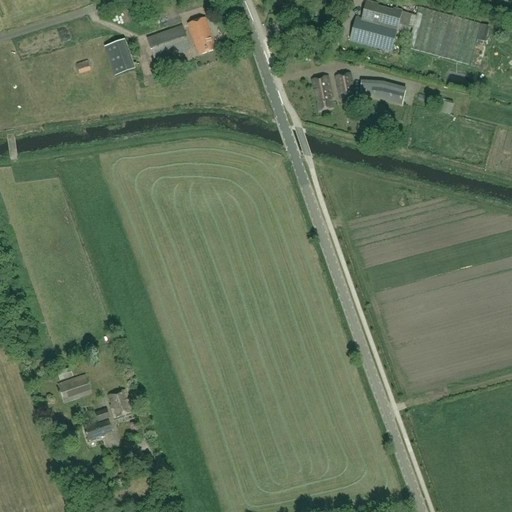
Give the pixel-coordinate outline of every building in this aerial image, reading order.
[(391,54),(402,14),(369,5),(365,20),(356,18),(350,42),(391,54)] [(469,66),(479,25),(418,8),(407,49),(469,66)] [(216,51),(214,45),(205,19),(187,25),(196,49),(197,49),(199,56),(216,51)] [(155,62),(190,50),(181,27),(147,39),(155,62)] [(218,44),(225,51),(223,53),(229,59),(238,52),(225,37),(218,44)] [(126,42),(106,49),(115,78),(136,71),(126,42)] [(406,70),(404,56),(391,57),(393,71),(406,70)] [(80,75),(91,71),(87,62),(76,65),(80,75)] [(340,101),(355,97),(350,75),(335,78),(340,101)] [(332,110),(330,99),(332,99),(328,77),(312,80),(316,104),(317,104),(319,112),(332,110)] [(403,103),(406,91),(380,85),(362,84),(361,97),(379,98),(403,103)] [(450,114),(451,107),(452,102),(439,99),(438,104),(437,111),(450,114)] [(70,368),(58,372),(61,381),(73,376),(70,368)] [(87,380),(60,390),(65,404),(78,400),(77,396),(91,392),(87,380)] [(129,403),(124,391),(109,396),(113,406),(111,407),(116,420),(134,413),(130,403),(129,403)] [(98,422),(110,418),(107,409),(95,413),(98,422)] [(89,441),(112,433),(108,421),(85,429),(89,441)]
